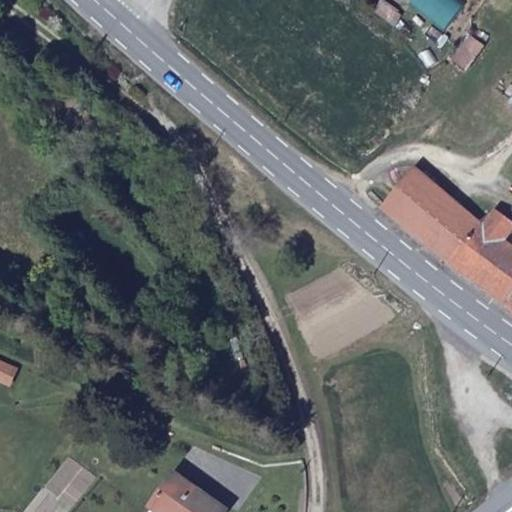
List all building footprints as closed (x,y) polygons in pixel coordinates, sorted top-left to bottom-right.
[(489,50),(479,43),(464,67),(473,74),(489,50)] [(448,262),(481,217),(415,166),(382,205),(448,262)] [(511,222),(489,205),(481,217),(511,240),(511,222)] [(511,240),(481,217),(448,262),(511,304),(511,240)] [(225,511),(227,509),(174,471),(152,504),(164,511),(225,511)]
